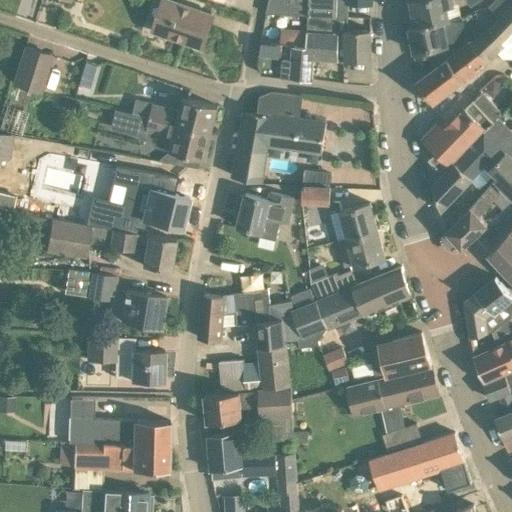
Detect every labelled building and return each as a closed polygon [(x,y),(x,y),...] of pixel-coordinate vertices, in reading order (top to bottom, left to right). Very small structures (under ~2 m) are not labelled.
[(169,34),(168,36),(194,45),(195,42),(201,44),(211,13),(172,0),(165,0),(155,30),(169,34)] [(286,14),(306,15),(346,16),(347,0),(372,2),(372,0),(268,0),(266,13),(286,14)] [(411,0),(410,0),(415,25),(416,26),(442,20),(443,21),(449,19),(446,6),(453,5),(451,0),(411,0)] [(511,0),(495,0),(490,6),(501,16),(511,2),(511,0)] [(511,2),(501,16),(489,28),(471,42),(487,61),(497,51),(499,54),(511,53),(511,2)] [(345,30),(346,16),(306,15),(306,31),(338,34),(337,60),(337,61),(371,61),(370,29),(345,30)] [(416,26),(415,25),(409,26),(414,51),(416,58),(432,55),(431,48),(447,45),(443,21),(442,20),(416,26)] [(304,45),(306,31),(280,30),(280,42),(304,45)] [(337,60),(338,34),(306,31),(304,45),(280,42),(262,39),(262,38),(261,38),(257,63),(262,74),(312,80),(313,59),(337,60)] [(471,41),(417,81),(433,103),(487,62),(487,61),(471,42),(471,41)] [(12,83),(40,92),(52,53),(23,45),(12,83)] [(234,176),(261,178),(268,141),(321,150),(325,122),(293,118),(296,95),(272,92),(260,97),(261,98),(258,115),(246,113),(234,176)] [(440,171),(492,118),(500,109),(483,92),(474,101),(473,99),(447,126),(441,121),(424,138),(437,150),(428,159),(440,171)] [(136,100),(135,102),(114,97),(111,108),(133,113),(211,132),(218,106),(183,97),(180,111),(136,100)] [(5,103),(0,126),(25,131),(30,108),(5,103)] [(170,150),(201,158),(205,159),(211,132),(133,113),(130,126),(173,137),(170,150)] [(490,166),(504,151),(511,141),(511,134),(496,118),(484,130),(435,185),(433,185),(441,208),(442,208),(442,207),(486,162),(490,166)] [(0,132),(0,158),(7,155),(10,135),(0,132)] [(511,158),(504,151),(490,166),(499,175),(495,179),(503,186),(511,195),(511,158)] [(307,166),(305,178),(331,181),(332,169),(307,166)] [(497,191),(503,186),(495,179),(459,218),(446,231),(462,247),(487,224),(479,215),(500,193),(497,191)] [(302,186),(301,202),(330,203),(330,187),(302,186)] [(188,198),(150,189),(149,189),(142,218),(181,227),(188,198)] [(33,215),(90,225),(115,229),(123,230),(127,207),(37,192),(33,215)] [(246,193),(245,194),(240,195),(238,204),(242,207),(238,226),(261,231),(260,237),(275,240),(280,220),(287,222),(293,197),(270,192),(269,198),(246,193)] [(338,241),(378,230),(370,202),(330,213),(338,241)] [(85,256),(87,242),(90,225),(33,215),(29,246),(85,256)] [(123,230),(115,229),(112,246),(131,249),(132,242),(139,243),(139,238),(147,240),(142,265),(170,270),(175,239),(123,230)] [(511,229),(488,254),(511,279),(511,229)] [(355,266),(366,263),(385,257),(378,230),(338,241),(348,238),(351,251),(341,254),(345,267),(354,264),(355,266)] [(412,294),(402,266),(353,285),(364,312),(365,315),(412,294)] [(116,277),(90,273),(67,270),(63,291),(86,295),(112,299),(116,277)] [(337,272),(311,283),(317,297),(357,282),(352,270),(338,275),(337,272)] [(493,334),(501,326),(511,315),(511,293),(496,276),(475,292),(476,293),(465,302),(468,323),(471,340),(473,340),(472,338),(493,334)] [(295,308),(294,309),(291,310),(298,339),(300,347),(319,344),(319,340),(327,328),(364,312),(353,285),(326,296),(316,300),(315,301),(295,308)] [(259,346),(286,343),(286,342),(285,343),(284,340),(297,339),(298,339),(291,310),(294,309),(291,299),(270,304),(269,288),(234,294),(237,325),(257,322),(259,346)] [(295,308),(315,301),(310,289),(291,296),(295,308)] [(165,296),(146,293),(126,290),(121,322),(160,328),(165,296)] [(205,293),(202,314),(200,338),(220,340),(224,296),(205,293)] [(506,338),(504,333),(501,326),(493,334),(495,342),(506,338)] [(432,364),(422,332),(393,339),(394,343),(379,346),(386,375),(432,364)] [(115,360),(116,340),(88,339),(87,359),(115,360)] [(506,343),(491,349),(473,357),(484,382),(511,369),(511,353),(506,340),(506,341),(506,343)] [(263,388),(290,384),(286,343),(259,346),(260,361),(263,388)] [(336,381),(348,377),(343,364),(350,361),(344,344),(325,351),(336,381)] [(164,350),(132,349),(131,379),(163,380),(164,350)] [(246,389),(244,362),(244,359),(221,361),(223,391),(246,389)] [(440,393),(432,366),(346,387),(354,414),(440,393)] [(506,376),(503,377),(484,383),(489,398),(511,391),(506,376)] [(207,422),(227,420),(245,418),(245,407),(261,405),(262,418),(292,415),(292,387),(223,393),(204,395),(207,422)] [(511,401),(510,402),(503,405),(506,414),(496,418),(504,438),(511,435),(511,401)] [(69,413),(68,441),(169,445),(170,421),(135,419),(94,418),(94,414),(69,413)] [(389,451),(422,440),(417,423),(383,435),(389,451)] [(242,474),(277,473),(276,453),(239,455),(237,432),(208,435),(211,470),(212,477),(242,474)] [(441,492),(452,488),(471,482),(464,458),(455,432),(370,461),(379,487),(418,473),(421,483),(437,478),(441,492)] [(169,445),(68,441),(63,441),(62,463),(72,463),(72,466),(169,470),(169,445)] [(293,452),(276,453),(277,473),(277,480),(294,479),(293,452)] [(146,511),(148,492),(100,490),(98,511),(146,511)] [(244,511),(243,491),(224,491),(224,511),(244,511)]
